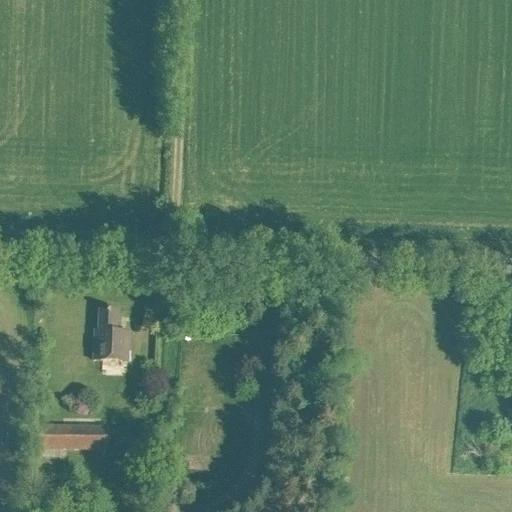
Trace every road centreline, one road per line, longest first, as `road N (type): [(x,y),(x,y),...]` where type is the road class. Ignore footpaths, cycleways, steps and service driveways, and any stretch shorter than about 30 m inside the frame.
road 1 (unclassified): [(511,260),(0,246)]
road 2 (track): [(187,511),(233,488),(262,435),(271,251)]
road 3 (track): [(169,250),(176,0)]
